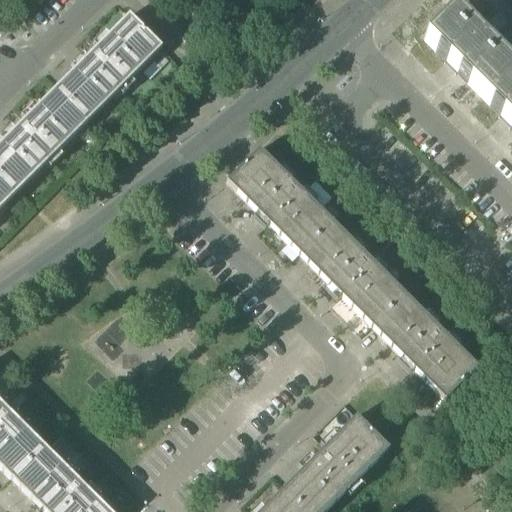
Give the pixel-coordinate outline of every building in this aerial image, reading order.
[(451,12),(422,41),(423,41),(424,42),(435,53),(436,53),(445,63),(443,66),(444,67),(446,64),(456,74),(453,76),(454,77),(457,75),(467,85),(489,107),(490,107),(499,117),(500,117),(497,120),(498,121),(500,118),(510,128),(507,131),(508,131),(511,129),(511,72),(485,45),(489,41),(488,40),(487,42),(483,38),(483,37),(482,37),(478,33),(479,32),(478,31),(475,34),(475,35),(453,13),(452,13),(451,12)] [(127,18),(54,91),(0,145),(0,210),(160,51),(127,18)] [(194,22),(178,38),(188,48),(204,31),(194,22)] [(225,185),(369,330),(443,404),(476,371),(330,225),(321,217),(257,152),(225,185)] [(336,218),(328,210),(321,217),(330,225),(336,218)] [(105,511),(42,449),(0,406),(0,472),(39,511),(105,511)] [(326,511),(345,494),(387,452),(354,419),(261,511),(326,511)]
